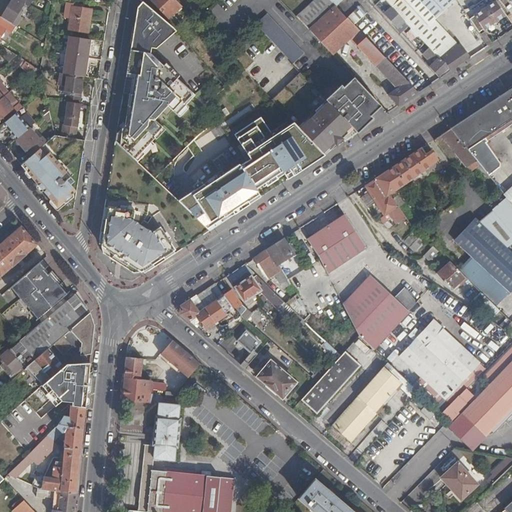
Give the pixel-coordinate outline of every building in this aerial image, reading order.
[(10,0),(1,15),(11,21),(24,1),(29,4),(31,0),(10,0)] [(168,20),(142,0),(132,0),(131,1),(128,22),(130,22),(129,29),(155,33),(168,20)] [(154,0),(168,16),(183,3),(179,0),(154,0)] [(336,4),(332,0),(312,0),(297,15),(311,29),(336,4)] [(387,0),(390,3),(392,5),(405,19),(413,28),(427,44),(450,69),(469,57),(460,43),(458,44),(440,24),(435,19),(417,0),(387,0)] [(417,0),(435,19),(456,0),(417,0)] [(511,8),(511,2),(510,0),(493,0),(470,15),(479,30),(511,8)] [(89,30),(93,6),(68,3),(66,14),(73,15),(71,27),(89,30)] [(347,16),(336,4),(311,29),(333,52),(353,32),(361,40),(358,44),(398,85),(389,94),(399,103),(418,91),(374,44),(347,16)] [(385,12),(397,26),(405,19),(392,5),(385,12)] [(293,60),(304,50),(266,11),(255,22),(293,60)] [(1,15),(0,14),(0,36),(6,26),(11,29),(15,23),(11,21),(1,15)] [(129,29),(128,38),(145,44),(150,45),(172,23),(168,20),(155,33),(129,29)] [(486,31),(481,34),(488,44),(493,41),(486,31)] [(128,38),(125,38),(124,44),(143,49),(145,44),(128,38)] [(90,67),(94,44),(69,39),(65,63),(90,67)] [(124,44),(118,81),(128,82),(123,115),(130,119),(119,130),(121,133),(117,138),(137,158),(157,137),(158,138),(156,136),(160,131),(156,128),(161,123),(157,119),(170,105),(179,114),(197,95),(153,53),(153,52),(143,49),(124,44)] [(420,50),(433,63),(431,66),(440,76),(450,69),(427,44),(420,50)] [(17,53),(11,49),(5,54),(9,59),(17,53)] [(271,95),(288,113),(294,121),(302,127),(320,149),(332,138),(335,141),(342,135),(339,132),(350,122),(325,97),(299,70),(271,95)] [(62,90),(67,91),(66,99),(68,99),(79,101),(83,73),(66,71),(62,90)] [(341,83),(325,97),(350,122),(357,130),(367,122),(364,118),(382,104),(355,75),(344,85),(341,83)] [(0,96),(8,90),(0,79),(0,96)] [(511,115),(511,84),(448,127),(483,168),(485,171),(493,163),(474,140),(511,115)] [(0,116),(10,108),(13,112),(16,110),(22,104),(9,89),(8,90),(0,96),(0,116)] [(65,122),(63,122),(61,134),(73,136),(76,136),(78,118),(81,101),(79,101),(68,99),(65,122)] [(221,124),(227,135),(247,122),(245,119),(256,112),(251,105),(221,124)] [(19,112),(5,124),(15,136),(29,125),(36,118),(27,108),(20,113),(19,112)] [(3,121),(5,124),(19,112),(16,110),(13,112),(3,121)] [(259,117),(233,135),(249,159),(189,195),(188,193),(179,199),(209,228),(259,197),(255,192),(283,173),(286,178),(324,153),(320,149),(294,121),(272,135),(259,117)] [(29,125),(15,136),(30,154),(44,142),(29,125)] [(448,127),(439,134),(457,154),(470,169),(475,164),(481,170),(483,168),(448,127)] [(30,154),(21,161),(61,209),(75,207),(78,184),(72,175),(81,165),(83,153),(70,151),(73,136),(61,134),(54,133),(44,142),(30,154)] [(439,134),(433,137),(451,160),(457,154),(439,134)] [(76,136),(73,136),(70,151),(83,153),(85,138),(76,136)] [(438,161),(425,142),(374,177),(385,192),(387,191),(392,198),(396,195),(392,188),(423,167),(424,170),(438,161)] [(81,165),(72,175),(78,184),(79,175),(81,165)] [(483,168),(481,170),(498,190),(500,188),(485,171),(483,168)] [(366,190),(357,196),(365,207),(373,201),(382,214),(386,211),(394,222),(404,215),(392,198),(387,191),(385,192),(374,177),(362,184),(366,190)] [(511,180),(502,190),(507,196),(511,201),(511,180)] [(511,201),(507,196),(492,208),(511,232),(511,201)] [(511,232),(492,208),(477,219),(506,245),(511,240),(511,232)] [(342,213),(305,238),(310,245),(319,258),(326,273),(341,263),(344,268),(368,253),(364,248),(365,247),(364,246),(342,213)] [(130,218),(111,214),(103,245),(103,253),(121,264),(132,274),(145,272),(176,251),(169,239),(161,227),(154,234),(130,218)] [(454,237),(471,253),(457,268),(465,276),(480,290),(494,303),(511,284),(511,250),(506,245),(477,219),(473,215),(454,237)] [(22,225),(0,243),(0,274),(2,275),(38,244),(22,225)] [(403,239),(414,249),(425,239),(413,228),(403,239)] [(286,244),(281,238),(263,250),(270,260),(273,258),(276,262),(290,253),(291,255),(296,252),(289,242),(286,244)] [(436,250),(431,244),(422,253),(428,259),(436,250)] [(263,250),(252,257),(267,278),(281,269),(279,266),(276,262),(273,258),(270,260),(263,250)] [(369,255),(368,253),(344,268),(345,270),(369,255)] [(42,259),(37,264),(42,269),(45,267),(48,265),(42,259)] [(444,279),(451,286),(465,276),(457,268),(450,262),(436,272),(442,280),(444,279)] [(243,300),(246,298),(258,290),(264,284),(243,263),(225,275),(243,300)] [(37,264),(15,283),(24,294),(21,296),(20,297),(31,310),(34,308),(40,316),(68,292),(61,283),(59,284),(52,276),(49,278),(46,274),(49,272),(45,267),(42,269),(37,264)] [(267,278),(266,278),(272,287),(286,277),(281,269),(267,278)] [(52,270),(49,272),(46,274),(49,278),(52,276),(55,273),(52,270)] [(55,273),(52,276),(59,284),(61,283),(62,282),(55,273)] [(367,276),(342,303),(357,335),(372,348),(414,301),(403,286),(402,285),(390,297),(367,276)] [(272,287),(270,288),(292,309),(293,311),(300,307),(298,301),(301,300),(286,277),(272,287)] [(62,282),(61,283),(68,292),(70,290),(63,281),(62,282)] [(15,283),(12,285),(21,296),(24,294),(15,283)] [(214,283),(194,296),(203,308),(222,294),(221,294),(214,283)] [(258,290),(285,316),(292,309),(270,288),(264,284),(258,290)] [(222,294),(231,306),(239,314),(242,317),(244,318),(250,311),(239,302),(229,288),(221,294),(222,294)] [(483,309),(491,315),(498,307),(494,303),(480,290),(472,298),(485,308),(483,309)] [(90,312),(78,291),(41,324),(49,333),(64,321),(71,329),(89,312),(90,312)] [(180,305),(179,312),(187,319),(206,335),(209,333),(205,326),(229,310),(235,316),(239,314),(231,306),(222,294),(203,308),(194,296),(180,305)] [(20,297),(18,299),(29,312),(31,310),(20,297)] [(34,308),(31,310),(38,318),(40,316),(34,308)] [(89,312),(71,329),(64,335),(74,347),(80,354),(91,353),(94,325),(95,318),(90,312),(89,312)] [(478,361),(433,319),(420,332),(413,339),(398,356),(444,397),(478,361)] [(49,333),(41,324),(11,350),(24,365),(26,368),(28,366),(49,348),(54,343),(64,335),(71,329),(64,321),(49,333)] [(414,327),(408,333),(413,339),(420,332),(414,327)] [(511,338),(502,327),(481,350),(490,359),(511,338)] [(244,328),(235,338),(248,351),(250,349),(257,340),(244,328)] [(54,343),(64,355),(74,347),(64,335),(54,343)] [(323,339),(319,344),(335,359),(340,354),(323,339)] [(511,346),(485,375),(486,377),(490,380),(476,395),(460,412),(484,434),(511,404),(511,346)] [(65,367),(49,348),(28,366),(44,385),(65,367)] [(0,359),(3,362),(5,361),(15,372),(24,365),(11,350),(10,349),(0,357),(0,359)] [(250,349),(248,351),(237,363),(242,367),(255,353),(250,349)] [(326,370),(316,381),(298,401),(312,413),(355,364),(342,352),(340,354),(335,359),(326,370)] [(146,355),(126,353),(122,396),(150,398),(152,386),(151,386),(153,365),(154,360),(146,359),(146,355)] [(153,365),(151,386),(152,386),(155,386),(157,381),(164,384),(165,382),(170,384),(171,382),(173,384),(187,368),(169,353),(158,366),(153,365)] [(268,361),(254,377),(279,399),(293,383),(268,361)] [(381,366),(400,382),(398,385),(410,397),(417,389),(385,361),(381,366)] [(68,365),(65,367),(44,385),(40,388),(51,401),(59,394),(75,396),(74,402),(73,406),(86,407),(87,398),(78,396),(79,390),(84,390),(84,387),(88,388),(90,363),(68,365)] [(26,368),(24,365),(15,372),(17,376),(26,368)] [(326,370),(321,365),(311,377),(316,381),(326,370)] [(400,382),(381,366),(355,395),(374,413),(398,385),(400,382)] [(490,380),(486,377),(473,391),(476,395),(490,380)] [(84,390),(79,390),(78,396),(87,398),(88,388),(84,387),(84,390)] [(75,396),(59,394),(51,401),(56,407),(65,401),(74,402),(75,396)] [(329,425),(349,442),(374,413),(355,395),(329,425)] [(464,402),(456,395),(441,411),(448,418),(464,402)] [(138,508),(127,507),(126,511),(161,511),(162,510),(177,511),(230,511),(235,476),(152,467),(153,456),(174,457),(175,445),(177,445),(180,414),(178,413),(179,401),(158,399),(157,412),(155,412),(152,442),(144,441),(138,508)] [(62,420),(61,422),(47,436),(56,444),(57,443),(59,442),(56,439),(66,429),(65,445),(81,447),(86,407),(73,406),(71,405),(62,420)] [(425,405),(419,411),(429,419),(434,413),(425,405)] [(56,444),(47,436),(29,455),(33,459),(38,464),(58,445),(57,443),(56,444)] [(54,476),(36,472),(33,485),(38,487),(43,485),(46,487),(53,489),(76,492),(81,447),(65,445),(63,460),(57,459),(57,466),(56,466),(54,476)] [(33,459),(29,455),(9,475),(15,477),(33,459)] [(464,493),(476,482),(457,461),(441,477),(450,487),(449,488),(451,489),(452,488),(460,497),(465,493),(464,493)] [(318,511),(355,511),(316,478),(300,496),(318,511)] [(409,484),(400,493),(404,497),(413,488),(409,484)] [(38,487),(37,498),(45,499),(46,499),(46,497),(44,497),(44,494),(46,487),(43,485),(38,487)] [(46,487),(44,494),(55,497),(61,498),(60,501),(75,503),(76,492),(53,489),(46,487)] [(511,498),(505,505),(502,508),(503,509),(507,507),(509,507),(511,506),(511,505),(511,498)] [(34,511),(24,501),(13,511),(34,511)] [(74,511),(75,503),(60,501),(60,504),(59,510),(54,509),(53,511),(74,511)]
